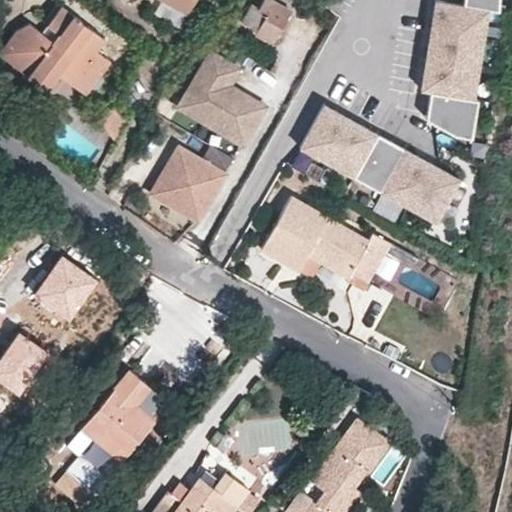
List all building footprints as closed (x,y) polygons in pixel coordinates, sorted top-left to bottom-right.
[(164,0),(187,12),(193,0),(164,0)] [(254,4),(243,25),(256,31),(256,35),(272,44),(290,11),(270,0),(262,0),(259,7),(254,4)] [(438,2),(433,31),(429,61),(425,91),(430,92),(427,123),(452,135),(468,137),(474,98),(470,98),(474,68),(478,38),(483,8),(492,9),(493,0),(462,0),(461,5),(438,2)] [(438,2),(433,1),(429,31),(433,31),(438,2)] [(48,3),(30,29),(17,21),(4,26),(0,32),(0,39),(26,57),(22,64),(42,76),(46,70),(60,79),(64,73),(79,83),(98,55),(84,45),(92,34),(48,3)] [(433,31),(429,31),(425,61),(429,61),(433,31)] [(22,64),(26,57),(0,39),(0,57),(37,83),(42,76),(22,64)] [(225,84),(234,66),(206,51),(178,101),(206,116),(204,121),(241,141),(261,103),(225,84)] [(429,61),(425,61),(421,91),(425,91),(429,61)] [(206,116),(178,101),(176,105),(204,121),(206,116)] [(350,119),(323,105),(321,108),(348,122),(350,119)] [(109,107),(100,126),(113,141),(124,117),(109,107)] [(428,165),(401,151),(375,137),(348,122),(321,108),(300,148),(327,163),(353,177),(380,191),(407,205),(434,219),(455,179),(428,165)] [(376,133),(350,119),(348,122),(375,137),(376,133)] [(403,147),(376,133),(375,137),(401,151),(403,147)] [(156,185),(151,194),(197,220),(232,157),(208,142),(199,160),(177,147),(156,185)] [(430,161),(403,147),(401,151),(428,165),(430,161)] [(457,175),(430,161),(428,165),(455,179),(457,175)] [(298,268),(305,254),(318,261),(346,277),(349,270),(368,278),(388,242),(372,232),(367,238),(317,209),(290,194),(260,248),(298,268)] [(311,275),(318,261),(305,254),(298,268),(311,275)] [(96,283),(63,259),(37,296),(69,319),(96,283)] [(47,354),(19,335),(0,362),(0,381),(19,394),(47,354)] [(80,427),(119,460),(156,415),(143,405),(139,400),(149,386),(127,368),(80,427)] [(356,409),(368,392),(355,385),(344,399),(356,409)] [(150,396),(143,405),(156,415),(162,406),(150,396)] [(334,448),(338,451),(313,486),(322,493),(314,505),(311,502),(304,511),(338,511),(356,487),(367,472),(371,473),(391,444),(355,418),(334,448)] [(338,451),(334,448),(308,482),(313,486),(338,451)] [(212,485),(198,474),(180,498),(166,488),(148,511),(230,511),(248,488),(224,471),(212,485)] [(349,511),(364,493),(356,487),(338,511),(349,511)]
